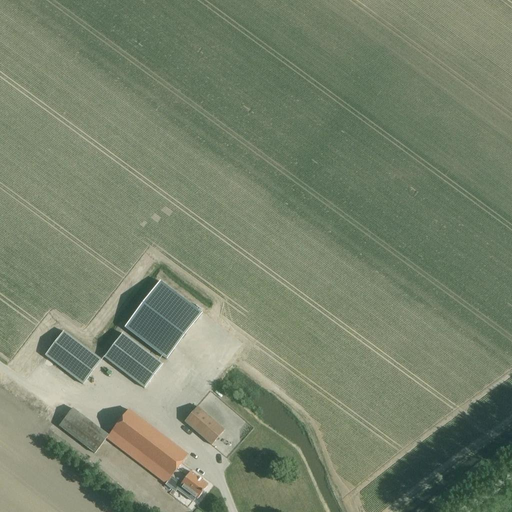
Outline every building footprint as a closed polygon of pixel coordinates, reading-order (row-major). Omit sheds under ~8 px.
[(125,328),(167,360),(202,314),(160,282),(125,328)] [(64,332),(46,356),(83,385),(101,361),(64,332)] [(123,334),(104,358),(144,389),(163,365),(123,334)] [(212,446),(225,431),(198,407),(184,422),(212,446)] [(73,409),(59,427),(95,454),(107,439),(166,485),(171,478),(181,485),(180,487),(178,489),(194,501),(196,499),(197,500),(208,486),(191,472),(187,477),(177,470),(188,456),(128,410),(108,437),(73,409)]
